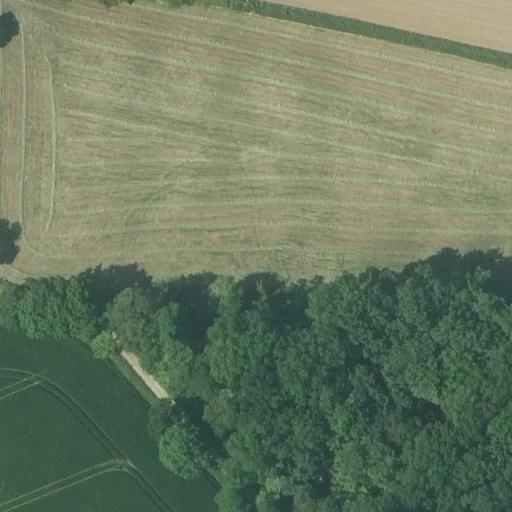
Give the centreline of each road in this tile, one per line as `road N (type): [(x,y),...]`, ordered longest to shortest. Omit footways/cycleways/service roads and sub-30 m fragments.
road 1 (track): [(86,311),(511,311)]
road 2 (track): [(264,511),(86,311)]
